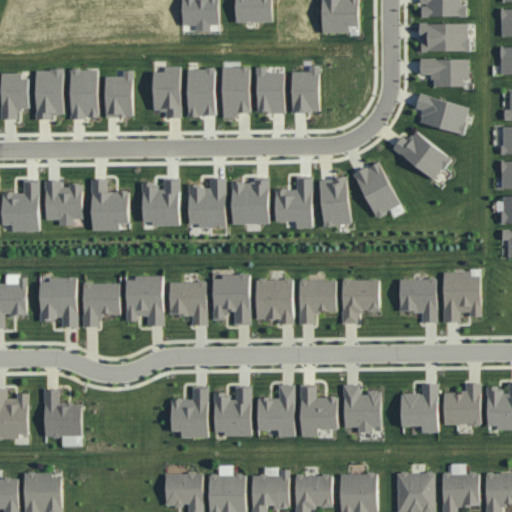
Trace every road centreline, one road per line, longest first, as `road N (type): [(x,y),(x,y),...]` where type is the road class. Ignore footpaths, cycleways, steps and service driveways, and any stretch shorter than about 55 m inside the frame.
road 1 (residential): [(511,352),(164,356),(110,374),(58,357),(0,357)]
road 2 (residential): [(369,124),(342,141),(305,144),(0,149)]
road 3 (residential): [(388,0),(386,97),(369,124)]
